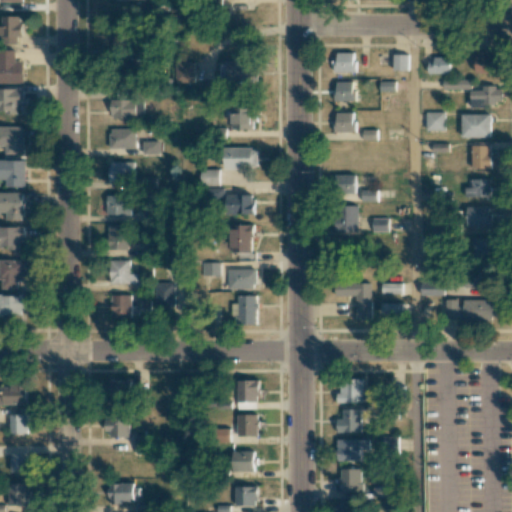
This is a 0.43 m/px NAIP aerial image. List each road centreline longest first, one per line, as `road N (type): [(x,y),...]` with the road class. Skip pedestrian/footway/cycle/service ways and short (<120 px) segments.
road 1 (residential): [(60,0),(69,511)]
road 2 (tertiary): [(298,0),(300,511)]
road 3 (tertiary): [(300,352),(0,355)]
road 4 (residential): [(511,27),(299,27)]
road 5 (tertiary): [(511,353),(300,352)]
